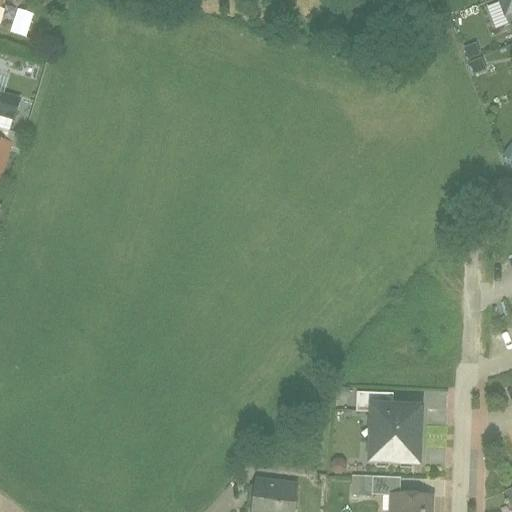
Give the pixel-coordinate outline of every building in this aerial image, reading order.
[(511,0),(497,0),(507,25),(511,22),(511,0)] [(0,117),(16,122),(22,102),(0,94),(0,117)] [(365,404),(360,464),(419,469),(423,408),(365,404)] [(245,478),(240,511),(298,511),(302,485),(245,478)] [(391,494),(388,511),(429,511),(431,498),(391,494)]
